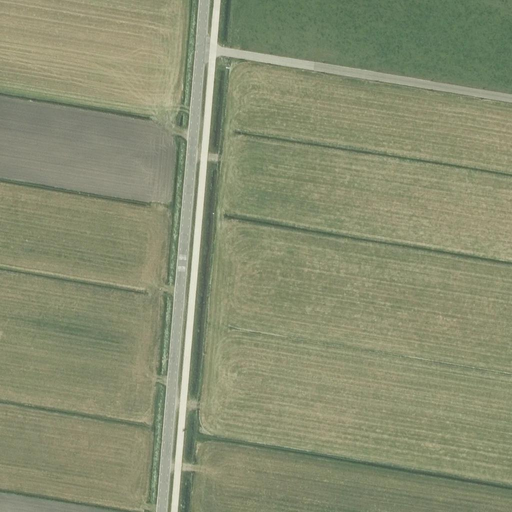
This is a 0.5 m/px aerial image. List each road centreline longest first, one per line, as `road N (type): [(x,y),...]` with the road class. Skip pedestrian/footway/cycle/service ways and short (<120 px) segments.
road 1 (tertiary): [(161,511),(200,48)]
road 2 (unclassified): [(200,48),(511,99)]
